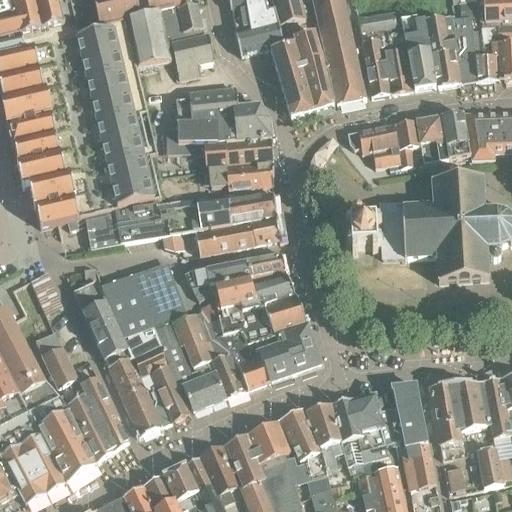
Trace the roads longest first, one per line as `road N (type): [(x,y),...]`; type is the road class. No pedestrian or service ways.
road 1 (residential): [(340,386),(61,511)]
road 2 (residential): [(511,105),(331,134),(300,168)]
road 3 (residential): [(300,168),(292,220),(297,250),(340,386)]
road 4 (residential): [(212,0),(230,68),(275,115),(300,168)]
road 5 (residential): [(340,386),(511,362)]
